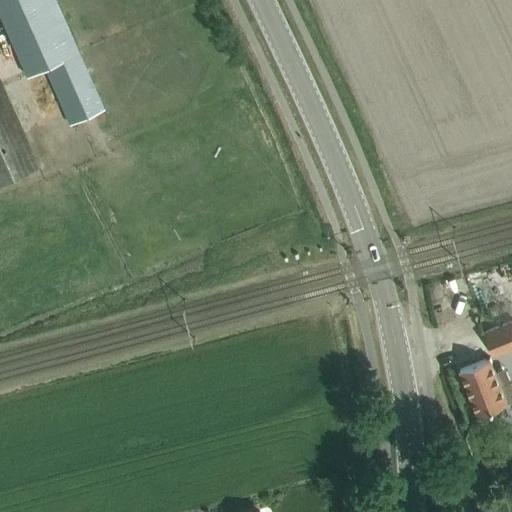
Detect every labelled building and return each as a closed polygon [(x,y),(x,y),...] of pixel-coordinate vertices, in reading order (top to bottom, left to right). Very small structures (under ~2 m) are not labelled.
[(0,0),(0,17),(26,75),(44,67),(71,123),(104,107),(78,53),(54,0),(0,0)] [(0,82),(0,183),(38,166),(0,82)] [(458,300),(478,295),(474,282),(455,287),(458,300)] [(511,319),(483,332),(493,355),(511,346),(511,319)] [(479,360),(460,368),(478,413),(496,405),(507,401),(511,398),(511,382),(505,366),(495,370),(490,356),(479,360)]
